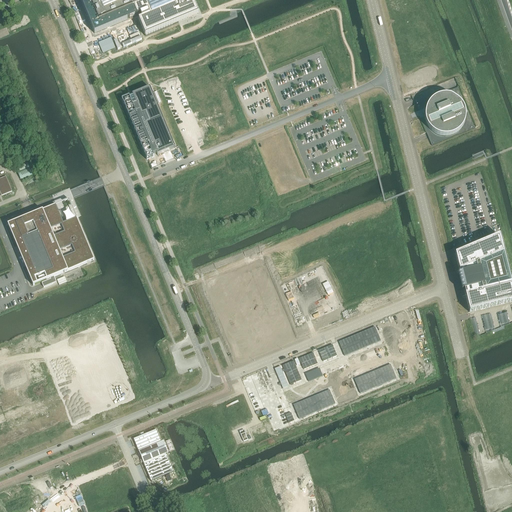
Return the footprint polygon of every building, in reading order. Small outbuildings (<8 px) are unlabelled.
[(80,0),(95,34),(133,18),(135,17),(140,15),(142,19),(139,20),(141,26),(142,28),(145,36),(178,22),(199,14),(196,9),(194,4),(193,1),(192,0),(80,0)] [(129,97),(122,100),(147,160),(148,160),(154,157),(153,155),(157,154),(157,156),(175,149),(172,140),(157,105),(150,88),(133,95),(132,95),(133,97),(130,99),(129,97)] [(425,129),(428,127),(429,129),(432,132),(435,134),(439,136),(442,137),(446,137),(450,136),(454,135),(457,133),(460,131),(462,128),(464,124),(465,121),(465,117),(465,113),(465,112),(468,111),(466,105),(462,106),(460,103),(457,100),(454,98),(450,97),(446,97),(442,97),(439,98),(435,99),(432,101),(429,104),(427,107),(426,111),(425,115),(425,119),(421,120),(425,129)] [(6,123),(0,124),(0,133),(8,130),(6,123)] [(27,163),(16,168),(18,173),(29,168),(27,163)] [(29,168),(18,173),(21,179),(21,180),(32,175),(29,168)] [(90,250),(77,218),(76,218),(72,220),(72,219),(71,219),(70,219),(70,220),(70,221),(63,223),(56,206),(56,205),(8,225),(17,247),(25,266),(25,267),(33,286),(50,279),(51,280),(42,283),(44,288),(53,284),(52,283),(56,282),(55,278),(54,277),(60,275),(64,273),(78,267),(80,266),(87,264),(89,263),(94,261),(90,250)] [(465,295),(469,313),(477,311),(492,307),(508,304),(511,302),(511,287),(511,284),(504,254),(499,236),(494,239),(478,245),(464,251),(455,255),(459,273),(460,273),(460,275),(457,275),(459,283),(461,292),(464,291),(465,295)] [(375,327),(339,343),(345,356),(381,341),(375,327)] [(332,345),(319,351),(323,362),(337,356),(332,345)] [(313,353),(299,359),(304,370),(318,364),(313,353)] [(294,361),(283,366),(291,385),(302,381),(294,361)] [(390,365),(354,380),(360,394),(396,379),(390,365)] [(287,384),(280,367),(275,369),(282,386),(287,384)] [(329,390),(293,405),(299,419),(335,404),(329,390)] [(286,415),(285,415),(289,424),(294,421),(291,413),(286,415)] [(146,435),(134,440),(139,452),(143,451),(144,455),(143,456),(144,458),(145,457),(147,462),(143,463),(151,482),(163,477),(162,474),(164,473),(165,476),(168,475),(174,472),(166,454),(168,454),(163,442),(161,442),(156,430),(152,432),(148,434),(149,437),(147,438),(146,435)]
